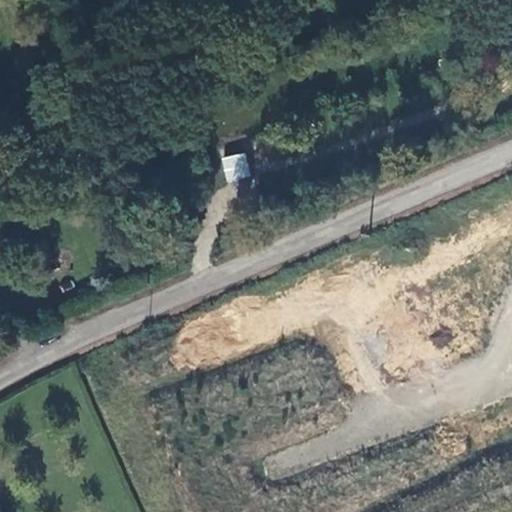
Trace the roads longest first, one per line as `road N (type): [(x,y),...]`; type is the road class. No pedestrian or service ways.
road 1 (unclassified): [(511,155),(0,376)]
road 2 (unknown): [(299,453),(496,378),(511,331)]
